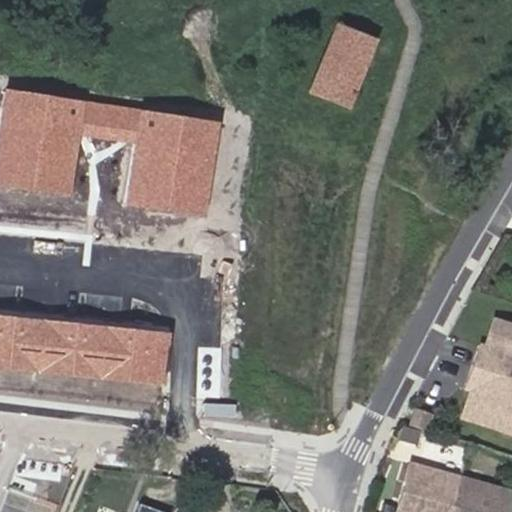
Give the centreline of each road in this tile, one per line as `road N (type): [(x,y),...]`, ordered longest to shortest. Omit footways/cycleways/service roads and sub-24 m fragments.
road 1 (residential): [(0,426),(344,481)]
road 2 (residential): [(511,177),(344,481)]
